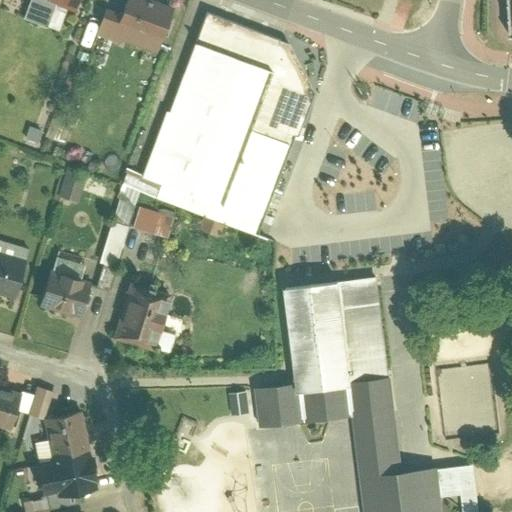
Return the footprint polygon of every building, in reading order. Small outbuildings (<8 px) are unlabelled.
[(77,7),(79,0),(33,0),(28,15),(49,22),(56,1),(77,7)] [(176,5),(161,0),(127,0),(124,12),(109,8),(102,29),(162,48),(176,5)] [(291,39),(211,11),(145,171),(130,166),(124,181),(259,234),(314,85),(291,39)] [(79,199),(89,171),(69,165),(60,193),(79,199)] [(155,230),(161,212),(142,206),(136,224),(155,230)] [(117,266),(130,224),(115,219),(102,261),(117,266)] [(32,250),(0,239),(0,285),(19,291),(32,250)] [(93,283),(53,270),(44,299),(84,312),(93,283)] [(379,271),(286,283),(299,377),(304,415),(352,408),(397,402),(379,271)] [(172,292),(137,280),(120,333),(155,344),(172,292)] [(304,415),(299,377),(255,383),(260,421),(304,415)] [(31,411),(47,415),(56,414),(62,390),(38,383),(31,411)] [(0,426),(1,423),(14,427),(24,392),(0,385),(0,426)] [(246,388),(229,390),(230,409),(248,408),(246,388)] [(353,417),(361,476),(406,470),(397,402),(352,408),(353,417)] [(62,493),(100,486),(85,408),(56,414),(47,415),(55,457),(41,460),(48,494),(62,491),(62,493)] [(406,470),(361,476),(365,511),(440,511),(435,466),(406,470)]
